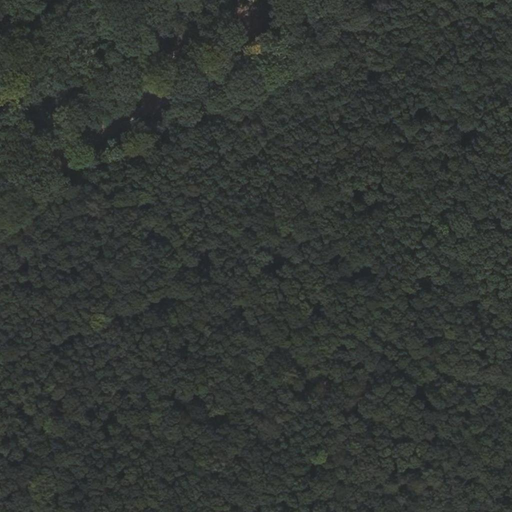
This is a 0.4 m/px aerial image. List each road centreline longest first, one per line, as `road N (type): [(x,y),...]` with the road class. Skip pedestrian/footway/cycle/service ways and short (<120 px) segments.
road 1 (track): [(511,383),(324,386),(73,163),(11,97),(0,71)]
road 2 (track): [(348,0),(73,163),(0,232)]
